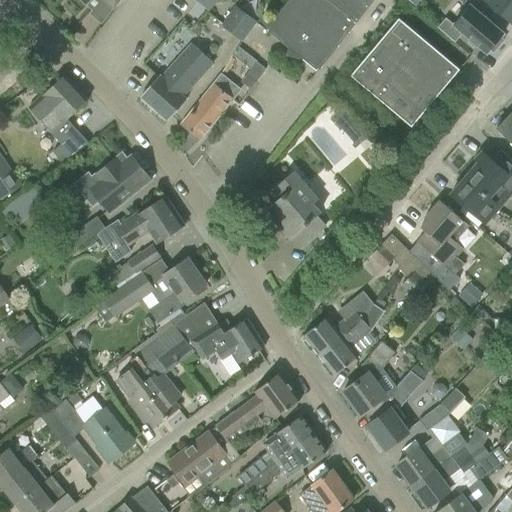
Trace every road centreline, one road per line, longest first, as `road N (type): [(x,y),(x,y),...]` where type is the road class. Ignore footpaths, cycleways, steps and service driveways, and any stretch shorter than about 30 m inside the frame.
road 1 (residential): [(281,346),(175,178),(50,42)]
road 2 (residential): [(281,346),(459,127)]
road 3 (residential): [(72,511),(270,363),(281,346)]
road 4 (residential): [(402,511),(281,346)]
